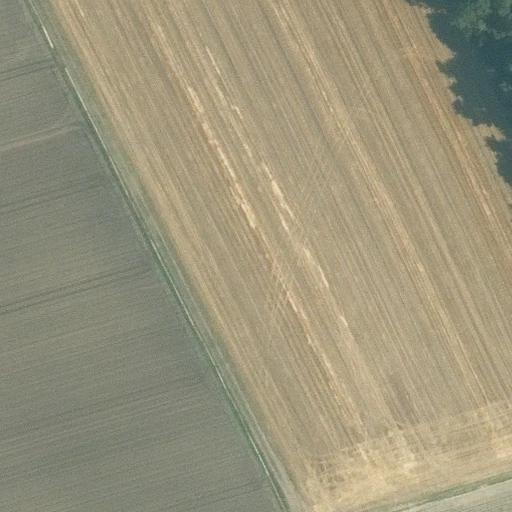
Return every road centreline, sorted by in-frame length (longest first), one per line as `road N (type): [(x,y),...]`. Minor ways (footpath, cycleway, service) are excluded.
road 1 (track): [(34,0),(297,511)]
road 2 (track): [(511,475),(396,511)]
